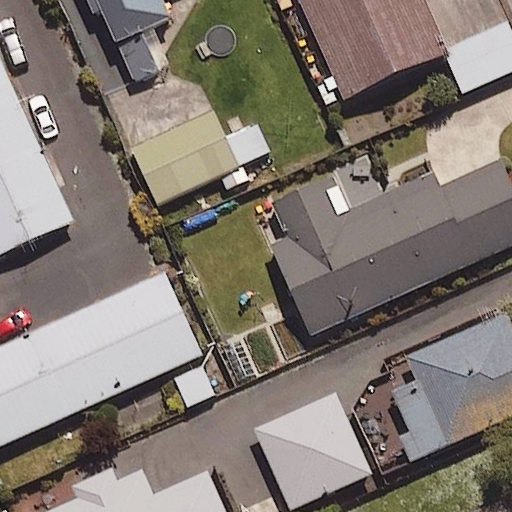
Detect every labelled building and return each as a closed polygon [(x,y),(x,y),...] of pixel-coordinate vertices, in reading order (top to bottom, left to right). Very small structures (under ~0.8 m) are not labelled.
[(100,0),(126,56),(180,32),(167,3),(173,0),(100,0)] [(456,65),(427,0),(302,0),(353,111),(456,65)] [(0,269),(82,233),(0,51),(0,269)] [(226,143),(212,112),(132,149),(158,206),(270,154),(258,128),(226,143)] [(511,261),(511,176),(509,170),(447,198),(440,182),(357,220),(343,187),(280,216),(294,248),(276,256),(318,350),(511,261)] [(0,462),(210,367),(172,283),(0,360),(0,462)] [(511,435),(511,329),(418,371),(457,459),(511,435)] [(292,511),(371,478),(337,398),(257,433),(291,511),(292,511)] [(153,500),(142,475),(56,511),(224,511),(208,476),(153,500)]
